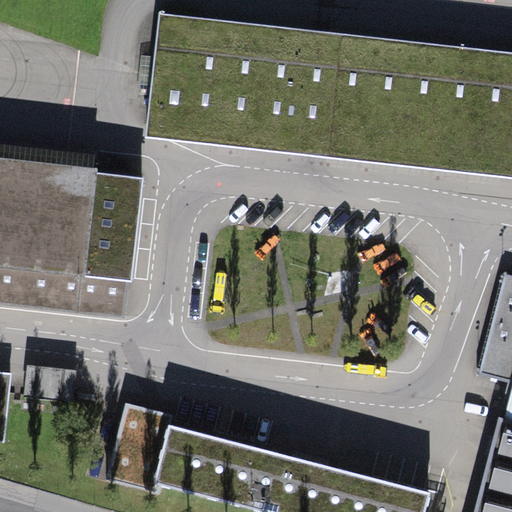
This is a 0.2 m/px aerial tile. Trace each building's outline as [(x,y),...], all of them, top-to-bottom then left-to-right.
[(145,137),(511,178),(511,52),(159,13),(145,137)] [(0,301),(121,315),(125,278),(129,278),(140,180),(94,175),(95,157),(0,146),(0,301)] [(508,382),(474,511),(511,511),(511,276),(504,274),(479,374),(508,382)] [(0,441),(4,442),(10,384),(0,382),(0,441)] [(169,424),(154,482),(267,511),(424,511),(430,492),(169,424)]
